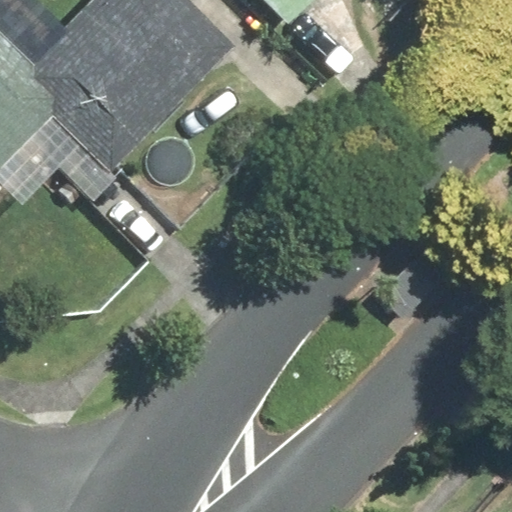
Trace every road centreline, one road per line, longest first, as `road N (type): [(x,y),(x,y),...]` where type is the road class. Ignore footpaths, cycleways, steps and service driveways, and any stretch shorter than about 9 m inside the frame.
road 1 (tertiary): [(177,511),(202,425),(240,370),(511,96)]
road 2 (tertiary): [(511,280),(345,456),(267,511)]
